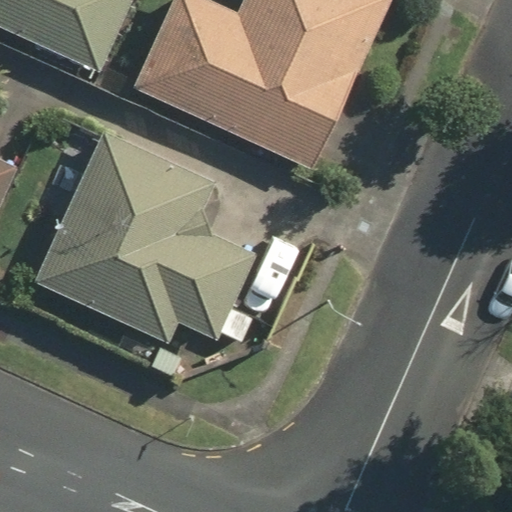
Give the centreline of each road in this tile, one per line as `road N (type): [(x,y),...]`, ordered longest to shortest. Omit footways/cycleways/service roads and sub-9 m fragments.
road 1 (residential): [(511,138),(344,511)]
road 2 (tertiary): [(141,511),(23,463)]
